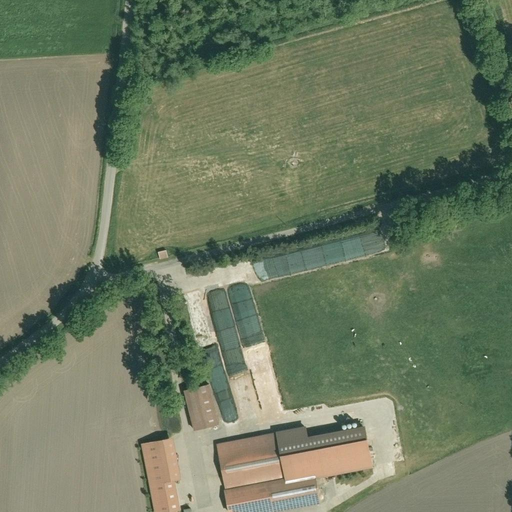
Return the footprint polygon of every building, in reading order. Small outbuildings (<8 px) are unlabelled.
[(159,253),(160,259),(169,257),(167,250),(159,253)] [(250,359),(255,385),(274,382),(270,356),(250,359)] [(222,424),(212,383),(203,385),(187,389),(197,430),(222,424)] [(305,426),(217,442),(230,511),(236,511),(240,511),(239,511),(271,511),(321,503),(316,478),(374,467),(366,425),(307,436),(305,426)] [(177,480),(193,477),(188,453),(185,454),(173,456),(177,480)] [(193,477),(177,480),(183,510),(192,508),(203,506),(197,476),(193,477)]
